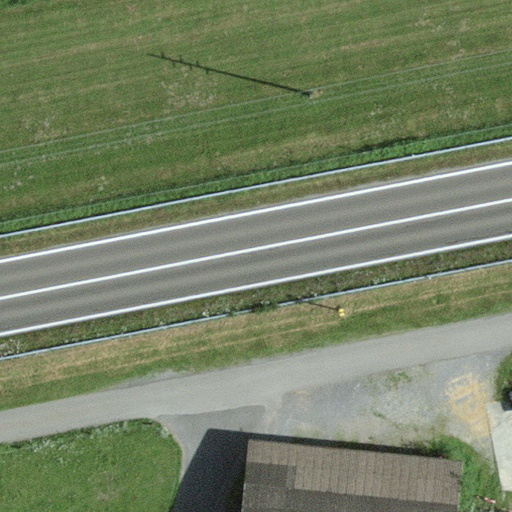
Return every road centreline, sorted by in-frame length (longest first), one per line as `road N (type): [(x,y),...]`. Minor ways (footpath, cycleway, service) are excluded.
road 1 (trunk): [(511,198),(0,298)]
road 2 (unclassified): [(0,427),(511,328)]
